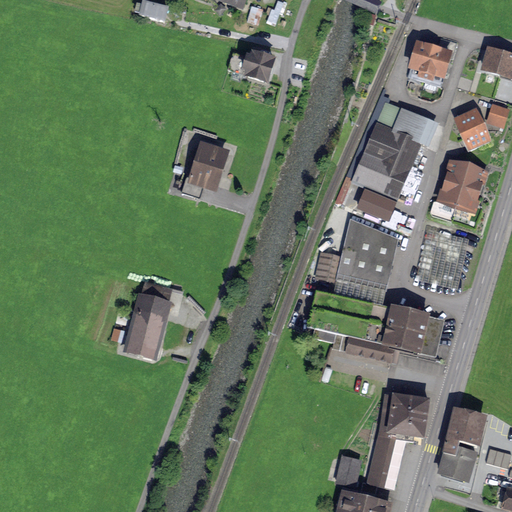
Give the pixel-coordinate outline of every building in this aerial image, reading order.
[(218,0),(218,2),(241,10),(244,0),(218,0)] [(143,7),(139,19),(164,25),(167,13),(143,7)] [(215,13),(220,16),(225,10),(220,7),(215,13)] [(448,52),(412,43),(404,72),(440,82),(448,52)] [(266,83),(273,56),(247,49),(239,75),(266,83)] [(511,76),(511,56),(483,49),(476,71),(511,81),(511,76)] [(490,106),(485,124),(500,129),(506,110),(490,106)] [(408,143),(418,146),(424,149),(434,124),(399,110),(389,135),(395,137),(396,134),(409,138),(408,143)] [(451,124),(465,151),(487,140),(474,113),(451,124)] [(403,184),(418,146),(408,143),(409,138),(396,134),(395,137),(389,135),(372,129),(358,167),(403,184)] [(225,151),(192,143),(182,183),(214,191),(225,151)] [(445,163),(434,201),(473,213),(484,175),(445,163)] [(334,284),(332,291),(380,303),(394,246),(346,228),(339,259),(334,284)] [(456,290),(468,240),(427,230),(415,280),(456,290)] [(334,284),(339,259),(320,254),(315,280),(334,284)] [(382,345),(390,307),(318,291),(310,328),(382,345)] [(170,303),(133,294),(118,352),(154,362),(170,303)] [(382,345),(412,352),(420,314),(390,307),(382,345)] [(420,314),(412,352),(439,358),(448,320),(420,314)] [(346,346),(340,370),(385,380),(391,357),(346,346)] [(366,484),(382,487),(392,436),(419,441),(427,400),(384,392),(366,484)] [(476,448),(484,419),(451,410),(439,454),(451,457),(455,442),(476,448)] [(440,457),(434,477),(466,486),(475,455),(458,450),(454,461),(440,457)] [(509,455),(490,451),(487,464),(506,468),(509,455)] [(338,460),(334,484),(356,488),(360,463),(338,460)] [(511,492),(506,491),(502,507),(511,509),(511,492)] [(390,511),(392,505),(345,492),(339,511),(390,511)]
